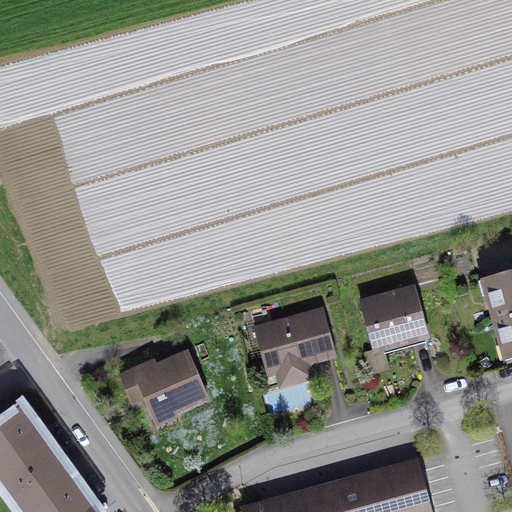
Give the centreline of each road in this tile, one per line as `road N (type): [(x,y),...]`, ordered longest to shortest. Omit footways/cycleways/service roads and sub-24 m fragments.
road 1 (residential): [(176,511),(347,438),(511,387)]
road 2 (residential): [(139,511),(0,323)]
